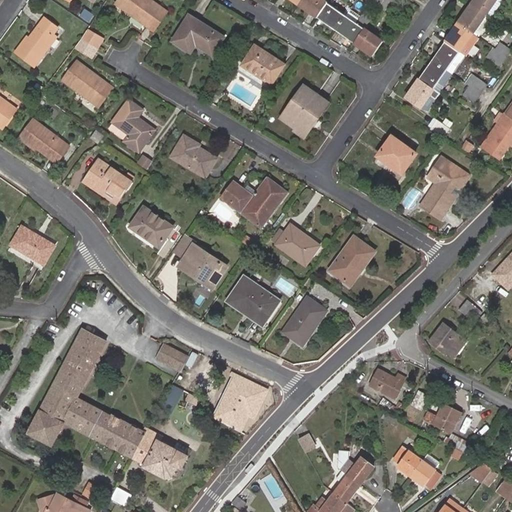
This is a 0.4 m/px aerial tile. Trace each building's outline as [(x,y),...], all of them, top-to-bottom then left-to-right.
[(147,0),(119,0),(117,4),(142,21),(144,19),(150,24),(161,10),(147,0)] [(168,12),(151,0),(147,0),(161,10),(150,24),(144,19),(142,21),(155,30),(168,12)] [(319,15),(328,2),(324,0),(302,0),(299,5),(311,12),(312,10),(319,15)] [(398,1),(397,0),(384,0),(381,5),(391,12),(398,1)] [(495,0),(478,0),(474,6),(486,15),(495,0)] [(495,0),(486,15),(491,18),(503,1),(502,0),(495,0)] [(326,22),(336,30),(346,15),(328,2),(319,15),(327,20),(326,22)] [(478,37),(491,18),(486,15),(474,6),(469,13),(467,12),(458,24),(473,34),(478,37)] [(365,28),(371,20),(352,7),(346,15),(336,30),(348,38),(355,43),(356,41),(365,28)] [(90,21),(94,15),(86,10),(82,16),(90,21)] [(225,37),(190,15),(173,42),(191,53),(196,44),(214,55),(225,37)] [(54,34),(58,28),(45,18),(30,38),(28,37),(16,52),(35,67),(58,37),(54,34)] [(465,55),(478,37),(473,34),(458,24),(450,35),(453,37),(448,44),(460,52),(465,55)] [(384,41),(365,28),(356,41),(364,46),(362,48),(374,56),(384,41)] [(83,38),(99,48),(104,39),(89,29),(83,38)] [(92,58),(99,48),(83,38),(77,48),(92,58)] [(494,48),(507,57),(511,50),(511,49),(499,40),(494,48)] [(286,64),(256,44),(242,66),(272,85),(286,64)] [(447,70),(460,52),(448,44),(443,50),(441,49),(433,60),(447,70)] [(500,66),(507,57),(494,48),(487,57),(500,66)] [(447,70),(433,60),(424,72),(427,74),(422,80),(434,89),(447,70)] [(91,75),(93,73),(78,61),(63,81),(87,97),(89,95),(95,100),(106,86),(91,75)] [(114,88),(93,73),(91,75),(106,86),(95,100),(89,95),(87,97),(99,107),(114,88)] [(470,86),(481,94),(487,85),(472,74),(466,83),(470,86)] [(436,99),(441,93),(434,89),(422,80),(417,88),(415,86),(407,97),(422,107),(430,95),(436,99)] [(40,88),(35,84),(29,91),(35,96),(40,88)] [(295,128),(306,136),(312,126),(311,125),(328,101),(306,85),(281,118),(295,128)] [(474,103),(481,94),(470,86),(463,95),(474,103)] [(0,125),(4,128),(17,109),(2,98),(0,101),(0,125)] [(139,152),(156,130),(138,117),(144,110),(130,100),(113,123),(129,135),(124,141),(139,152)] [(507,114),(505,113),(503,116),(496,125),(482,145),(485,148),(508,115),(507,114)] [(496,125),(503,116),(498,113),(492,122),(496,125)] [(511,145),(511,117),(508,115),(485,148),(500,159),(510,145),(511,145)] [(450,128),(453,124),(447,120),(444,124),(437,119),(431,129),(442,136),(443,136),(444,136),(450,128)] [(55,141),(58,137),(35,120),(20,139),(35,149),(36,147),(57,163),(67,150),(55,141)] [(304,138),(306,136),(295,128),(293,130),(304,138)] [(105,136),(97,130),(91,138),(99,144),(105,136)] [(201,144),(185,135),(172,158),(207,178),(218,158),(199,147),(201,144)] [(402,174),(417,153),(392,135),(377,156),(402,174)] [(70,146),(58,137),(55,141),(67,150),(70,146)] [(461,148),(468,152),(472,145),(466,141),(461,148)] [(441,175),(436,183),(421,206),(441,220),(456,196),(451,193),(456,186),(461,190),(471,175),(442,156),(434,170),(441,175)] [(127,186),(129,188),(133,182),(100,160),(85,181),(95,188),(98,185),(112,195),(110,198),(116,203),(127,186)] [(428,178),(436,183),(441,175),(434,170),(428,178)] [(254,195),(245,189),(234,181),(221,198),(262,228),(289,193),(268,176),(257,191),(254,195)] [(98,185),(95,188),(110,198),(112,195),(98,185)] [(248,185),(245,189),(254,195),(257,191),(248,185)] [(119,204),(129,188),(127,186),(116,203),(119,204)] [(160,247),(174,227),(145,207),(131,227),(160,247)] [(306,266),(321,246),(291,224),(277,245),(306,266)] [(45,266),(56,246),(22,226),(11,246),(45,266)] [(359,268),(363,271),(376,252),(355,236),(330,271),(348,283),(359,268)] [(204,276),(216,284),(228,267),(195,244),(180,265),(201,279),(204,276)] [(511,288),(511,253),(505,261),(507,263),(499,272),(497,270),(491,276),(509,292),(511,288)] [(505,261),(497,270),(499,272),(507,263),(505,261)] [(352,286),(363,271),(359,268),(348,283),(352,286)] [(213,288),(216,284),(204,276),(201,279),(213,288)] [(250,310),(266,321),(281,301),(246,276),(229,301),(248,314),(250,310)] [(303,345),(328,311),(308,297),(284,332),(303,345)] [(296,299),(291,306),(296,309),(300,302),(296,299)] [(474,322),(483,312),(468,300),(460,310),(474,322)] [(264,325),(266,321),(250,310),(248,314),(264,325)] [(491,319),(487,315),(483,319),(488,323),(491,319)] [(455,358),(468,341),(444,323),(430,341),(447,354),(448,352),(455,358)] [(66,421),(133,456),(148,429),(147,428),(146,428),(144,433),(113,417),(112,419),(104,415),(105,412),(77,397),(106,342),(83,330),(29,433),(52,445),(66,421)] [(180,370),(187,357),(165,345),(158,358),(180,370)] [(396,399),(408,378),(399,373),(397,377),(379,368),(370,385),(396,399)] [(269,389),(231,371),(229,376),(232,377),(213,418),(242,432),(249,418),(254,420),(269,389)] [(173,383),(164,407),(175,411),(184,387),(173,383)] [(421,409),(429,395),(420,390),(412,404),(421,409)] [(200,398),(191,393),(187,400),(197,405),(200,398)] [(398,409),(384,398),(380,403),(394,414),(398,409)] [(425,420),(452,434),(463,413),(453,407),(455,403),(447,398),(438,415),(429,411),(425,420)] [(386,412),(383,418),(396,425),(399,419),(386,412)] [(475,435),(482,422),(470,415),(462,428),(475,435)] [(148,429),(133,456),(146,464),(145,466),(167,479),(173,476),(178,466),(182,467),(188,456),(160,441),(162,437),(148,429)] [(310,433),(300,439),(307,453),(317,446),(310,433)] [(442,434),(439,439),(479,460),(483,454),(467,446),(469,443),(452,434),(450,437),(442,434)] [(398,466),(411,476),(424,460),(403,445),(394,459),(400,463),(398,466)] [(459,460),(463,453),(455,449),(451,456),(459,460)] [(350,451),(340,450),(338,468),(343,471),(362,485),(376,467),(362,456),(356,464),(349,459),(350,451)] [(434,460),(428,455),(424,460),(411,476),(426,487),(427,485),(432,489),(442,475),(437,471),(437,470),(430,465),(434,460)] [(492,471),(483,464),(469,475),(474,478),(476,475),(484,482),(492,471)] [(498,474),(493,470),(492,471),(484,482),(490,485),(498,474)] [(342,482),(334,492),(334,493),(348,504),(362,485),(343,471),(337,479),(342,482)] [(506,498),(511,490),(511,481),(507,478),(497,492),(506,498)] [(84,495),(96,501),(103,489),(91,483),(84,495)] [(113,498),(128,503),(132,491),(118,486),(113,498)] [(68,492),(65,497),(80,505),(83,500),(68,492)] [(351,511),(354,508),(348,504),(334,493),(331,496),(327,501),(320,511),(315,507),(311,511),(351,511)] [(90,511),(91,511),(80,505),(65,497),(59,494),(55,500),(54,495),(44,499),(48,510),(46,511),(90,511)] [(240,495),(233,504),(242,511),(248,502),(240,495)] [(320,511),(327,501),(322,497),(315,507),(320,511)] [(441,511),(462,511),(465,509),(465,508),(451,498),(441,511)] [(46,511),(48,510),(44,499),(39,501),(42,511),(46,511)]
